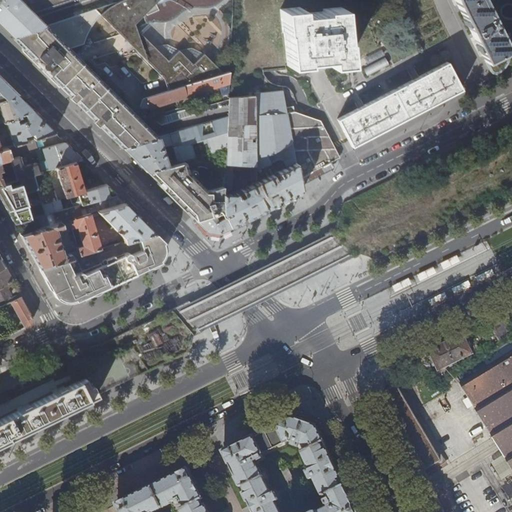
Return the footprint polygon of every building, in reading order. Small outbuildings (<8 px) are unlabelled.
[(0,0),(0,19),(13,15),(29,9),(50,2),(56,0),(0,0)] [(124,0),(101,7),(94,10),(99,14),(120,35),(125,34),(128,42),(129,43),(134,42),(138,52),(148,62),(172,86),(173,85),(174,89),(182,86),(184,85),(224,73),(212,61),(207,63),(202,64),(197,64),(192,64),(187,62),(182,61),(178,58),(174,55),(168,61),(133,26),(144,16),(145,23),(149,23),(162,22),(166,22),(170,20),(174,19),(186,11),(190,9),(193,8),(199,9),(203,9),(211,7),(220,2),(222,0),(124,0)] [(511,0),(455,0),(459,8),(484,57),(491,72),(491,73),(492,74),(493,74),(495,75),(496,75),(497,74),(499,73),(501,72),(502,71),(503,70),(505,68),(506,67),(507,65),(508,64),(510,59),(511,56),(511,54),(511,53),(511,17),(506,17),(505,17),(504,16),(503,16),(502,14),(501,13),(501,12),(501,11),(501,9),(502,8),(502,7),(503,6),(504,6),(504,5),(509,4),(511,4),(511,0)] [(284,32),(288,65),(305,64),(305,61),(314,60),(328,59),(329,65),(348,63),(346,40),(344,40),(341,7),(323,9),(323,12),(300,14),(300,8),(281,10),(283,32),(284,32)] [(13,15),(0,19),(0,25),(1,26),(21,47),(22,41),(23,38),(23,35),(24,32),(28,31),(45,26),(35,15),(29,9),(13,15)] [(123,105),(100,81),(68,49),(82,45),(86,35),(90,26),(93,22),(99,14),(94,10),(79,15),(45,26),(28,31),(24,32),(23,35),(23,38),(22,41),(21,47),(26,52),(37,63),(39,64),(52,78),(63,88),(68,93),(82,107),(98,124),(111,137),(117,143),(122,148),(155,137),(142,124),(123,105)] [(337,119),(351,147),(372,135),(415,113),(461,89),(446,62),(416,78),(387,93),(360,107),(337,119)] [(184,85),(187,96),(228,83),(229,71),(224,73),(184,85)] [(0,100),(17,95),(11,89),(7,85),(0,77),(0,100)] [(143,109),(186,96),(182,86),(174,89),(142,99),(140,106),(141,108),(141,109),(143,109)] [(283,91),(255,95),(256,166),(256,170),(279,159),(283,160),(286,167),(256,182),(262,194),(258,196),(264,210),(269,207),(294,195),(300,192),(299,185),(298,179),(286,108),(283,91)] [(20,116),(19,114),(24,113),(33,111),(27,105),(17,95),(0,100),(0,122),(5,121),(15,118),(20,116)] [(225,148),(224,164),(256,166),(255,95),(229,98),(228,98),(227,116),(225,148)] [(294,107),(286,108),(298,179),(299,178),(306,175),(339,157),(323,127),(320,120),(295,113),(294,107)] [(33,111),(24,113),(26,119),(17,122),(15,118),(5,121),(13,146),(27,141),(25,136),(35,133),(37,138),(55,133),(50,128),(33,111)] [(142,168),(146,172),(183,161),(225,148),(227,116),(155,137),(122,148),(142,168)] [(27,141),(13,146),(8,147),(10,155),(36,148),(34,139),(27,141)] [(48,170),(55,167),(75,162),(81,159),(79,157),(76,154),(69,147),(64,142),(42,149),(48,170)] [(0,149),(0,184),(2,184),(0,177),(0,169),(1,170),(0,167),(0,160),(6,159),(7,157),(8,156),(6,148),(0,149)] [(16,180),(33,174),(38,173),(36,163),(22,167),(19,156),(9,159),(16,180)] [(183,161),(146,172),(151,177),(157,183),(164,189),(175,201),(187,213),(195,221),(222,212),(223,187),(207,192),(206,190),(190,174),(189,175),(187,173),(186,170),(183,161)] [(75,162),(55,167),(64,197),(73,194),(83,191),(75,162)] [(232,166),(224,166),(222,212),(229,227),(250,217),(264,210),(258,196),(262,194),(256,182),(235,193),(227,193),(227,189),(231,189),(232,166)] [(38,173),(33,174),(35,180),(44,177),(42,171),(38,173)] [(33,174),(16,180),(2,184),(0,184),(0,199),(1,201),(10,217),(15,225),(38,218),(46,215),(42,204),(40,196),(35,180),(33,174)] [(83,191),(73,194),(76,206),(78,205),(116,194),(111,189),(106,184),(97,187),(83,191)] [(55,191),(40,196),(42,204),(57,199),(55,191)] [(85,207),(88,214),(125,203),(118,196),(85,207)] [(57,199),(42,204),(46,215),(63,210),(59,199),(57,199)] [(125,203),(88,214),(81,216),(69,220),(70,224),(72,228),(77,227),(79,232),(78,233),(81,241),(82,241),(83,245),(77,247),(78,250),(80,256),(102,249),(92,218),(101,215),(115,229),(117,226),(121,229),(118,232),(123,237),(124,242),(138,238),(155,233),(149,227),(139,217),(128,206),(125,203)] [(78,205),(76,206),(63,210),(46,215),(38,218),(41,229),(69,220),(81,216),(78,205)] [(229,227),(222,212),(195,221),(198,224),(200,226),(205,231),(218,233),(221,231),(229,227)] [(70,224),(69,220),(41,229),(20,235),(28,248),(39,268),(75,257),(80,256),(78,250),(64,255),(56,229),(70,224)] [(205,231),(200,226),(198,228),(204,234),(219,235),(228,231),(229,227),(221,231),(218,233),(205,231)] [(81,268),(75,257),(39,268),(47,282),(53,292),(56,298),(60,296),(74,298),(76,301),(79,299),(95,292),(112,284),(161,261),(158,258),(160,245),(164,243),(164,242),(160,238),(155,233),(138,238),(141,249),(131,254),(129,252),(127,252),(115,256),(106,260),(107,263),(102,265),(101,263),(72,277),(70,273),(81,268)] [(456,255),(440,263),(443,269),(460,261),(456,255)] [(7,273),(3,265),(0,266),(0,286),(4,285),(12,281),(7,273)] [(433,266),(417,274),(419,281),(436,273),(433,266)] [(493,269),(476,277),(479,283),(496,275),(493,269)] [(393,286),(396,292),(412,284),(409,278),(393,286)] [(469,281),(453,289),(456,295),(472,287),(469,281)] [(4,285),(0,286),(0,300),(3,299),(4,301),(10,298),(4,285)] [(446,292),(429,300),(432,307),(449,299),(446,292)] [(5,304),(20,330),(30,325),(32,317),(25,305),(21,297),(5,304)] [(489,323),(499,341),(511,334),(511,333),(504,316),(489,323)] [(433,361),(438,371),(475,353),(465,332),(447,342),(428,351),(433,361)] [(511,466),(511,338),(458,368),(464,378),(460,381),(511,466)] [(398,366),(400,370),(412,365),(410,360),(398,366)] [(0,442),(96,396),(91,385),(88,387),(84,378),(63,388),(61,383),(57,385),(58,388),(56,389),(57,391),(28,405),(26,400),(22,403),(23,405),(21,406),(22,408),(0,418),(0,442)] [(413,454),(421,470),(442,460),(397,383),(384,390),(413,454)] [(317,425),(293,417),(287,420),(263,432),(230,448),(224,451),(234,471),(242,487),(245,485),(247,492),(245,493),(252,507),(254,511),(357,511),(353,502),(335,466),(326,445),(323,438),(317,425)] [(186,445),(189,443),(196,441),(196,440),(197,439),(196,439),(195,437),(194,437),(192,438),(189,439),(186,440),(185,441),(185,442),(186,445)] [(209,511),(206,505),(204,506),(201,500),(203,499),(188,469),(170,477),(135,495),(118,503),(122,511),(209,511)]
